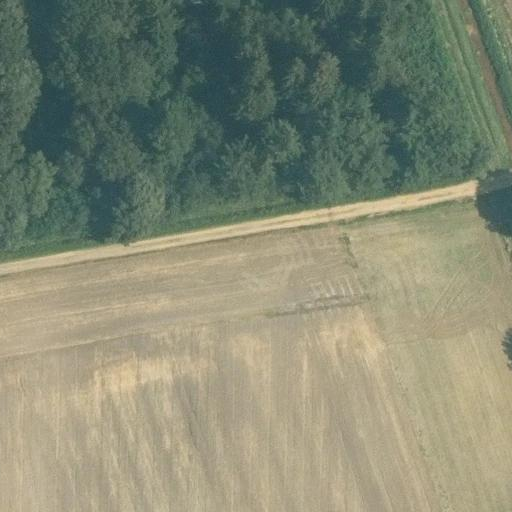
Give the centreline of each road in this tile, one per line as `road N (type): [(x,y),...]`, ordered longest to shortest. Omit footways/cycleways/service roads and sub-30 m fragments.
road 1 (track): [(0,270),(485,187)]
road 2 (track): [(453,100),(485,187),(511,182)]
